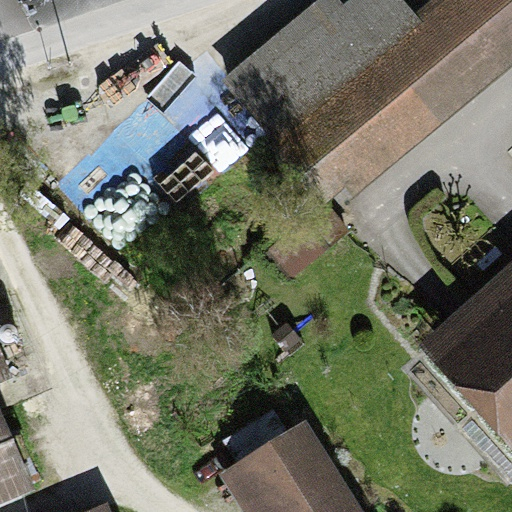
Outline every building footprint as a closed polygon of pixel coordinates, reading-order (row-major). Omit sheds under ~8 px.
[(335,0),(231,89),(347,222),(511,79),(511,0),(446,0),(416,26),(393,0),(367,0),(348,16),(335,0)] [(305,223),(269,252),(291,279),(327,249),(305,223)] [(511,270),(417,355),(511,462),(511,270)] [(0,396),(18,389),(0,347),(0,396)] [(0,422),(0,511),(23,511),(36,507),(0,422)] [(361,511),(311,431),(226,483),(243,511),(361,511)]
